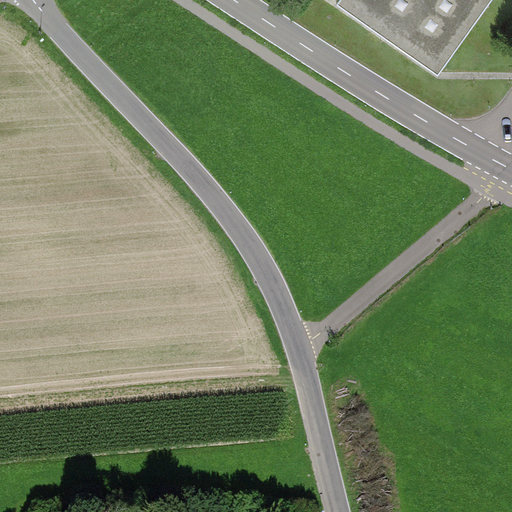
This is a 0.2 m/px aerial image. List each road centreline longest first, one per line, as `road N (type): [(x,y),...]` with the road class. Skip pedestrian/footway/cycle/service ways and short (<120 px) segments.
road 1 (unclassified): [(339,511),(301,351),(268,273),(215,197),(33,0)]
road 2 (secondary): [(234,0),(511,175)]
